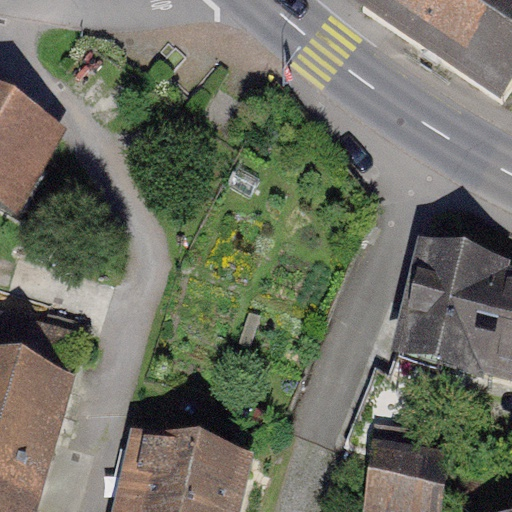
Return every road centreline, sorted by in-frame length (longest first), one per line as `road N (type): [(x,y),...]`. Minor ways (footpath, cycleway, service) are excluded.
road 1 (primary): [(266,0),(441,133),(511,172)]
road 2 (track): [(145,319),(0,273)]
